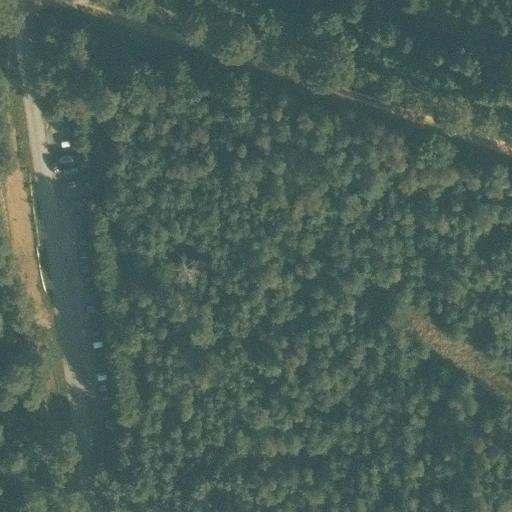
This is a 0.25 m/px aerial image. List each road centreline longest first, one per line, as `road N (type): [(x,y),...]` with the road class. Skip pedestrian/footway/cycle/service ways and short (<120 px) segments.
road 1 (unclassified): [(13,0),(94,511)]
road 2 (track): [(511,131),(128,0)]
